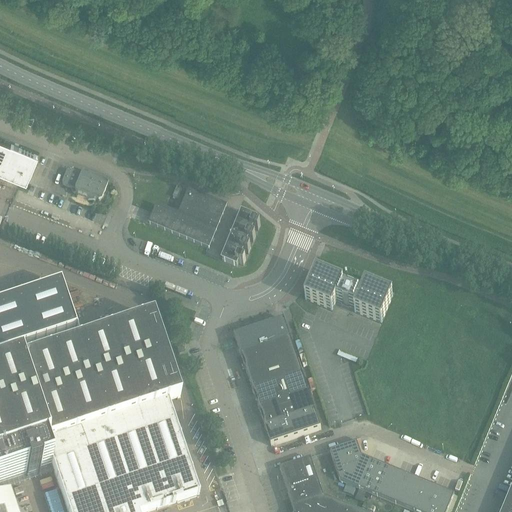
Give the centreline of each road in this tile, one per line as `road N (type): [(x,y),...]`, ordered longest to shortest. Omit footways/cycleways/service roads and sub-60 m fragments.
road 1 (tertiary): [(315,199),(0,64)]
road 2 (unclassified): [(466,468),(365,430),(248,470)]
road 3 (tertiary): [(511,280),(315,199)]
road 4 (unclassified): [(108,251),(125,204),(121,176),(0,123)]
road 5 (unclassified): [(248,470),(207,348),(223,298)]
road 6 (unclassified): [(223,298),(245,301),(275,285),(315,199)]
road 7 (unclassified): [(108,251),(223,298)]
